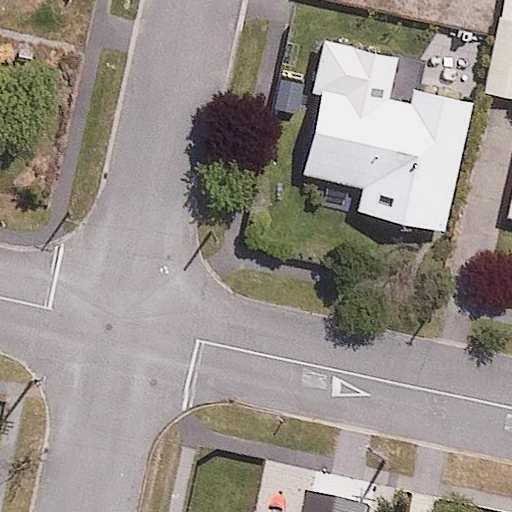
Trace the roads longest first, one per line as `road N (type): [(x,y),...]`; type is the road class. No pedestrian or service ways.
road 1 (residential): [(511,408),(126,326)]
road 2 (residential): [(126,326),(197,0)]
road 3 (residential): [(86,511),(126,326)]
road 4 (residential): [(126,326),(0,298)]
